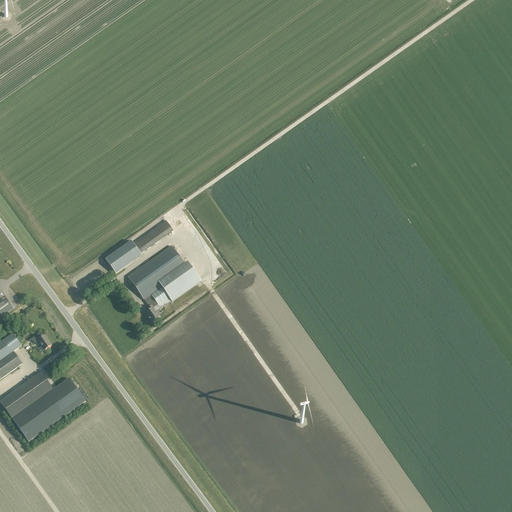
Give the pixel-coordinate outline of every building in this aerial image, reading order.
[(188,225),(190,227),(207,215),(202,209),(181,224),(183,227),(182,227),(184,229),(188,225)] [(116,274),(132,263),(131,261),(173,232),(166,221),(133,245),(131,241),(105,260),(116,274)] [(211,229),(207,223),(198,228),(201,234),(211,229)] [(235,253),(230,246),(225,247),(227,246),(222,238),(212,244),(212,246),(215,250),(206,255),(206,259),(208,266),(210,269),(215,268),(212,270),(216,277),(232,267),(229,261),(224,262),(234,256),(236,258),(239,258),(240,260),(242,259),(238,253),(238,252),(235,253)] [(128,277),(144,300),(151,295),(158,305),(159,306),(169,298),(172,302),(201,281),(188,263),(185,265),(171,247),(128,277)] [(147,318),(149,320),(151,323),(159,317),(153,308),(158,305),(151,295),(144,300),(149,307),(147,309),(149,311),(145,313),(148,317),(147,318)] [(0,317),(13,309),(12,307),(4,296),(0,298),(0,317)] [(0,343),(0,380),(22,364),(13,352),(21,346),(13,334),(0,343)] [(38,345),(39,344),(44,351),(51,345),(44,336),(42,337),(39,334),(32,339),(35,344),(36,343),(38,345)] [(53,390),(41,373),(0,401),(0,402),(12,419),(53,390)] [(12,419),(15,423),(28,443),(85,402),(69,379),(53,390),(12,419)]
